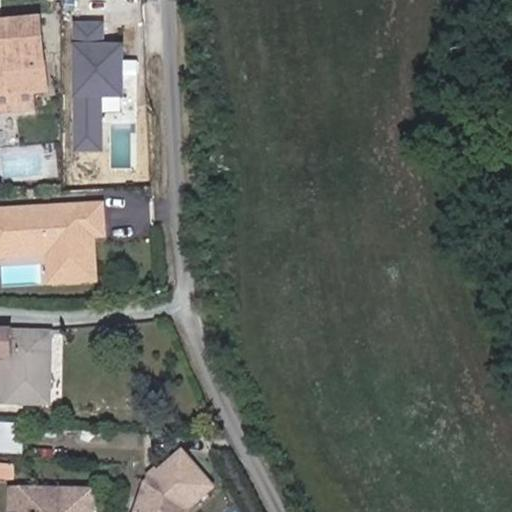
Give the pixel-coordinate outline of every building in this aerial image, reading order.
[(48,87),(40,17),(0,20),(0,109),(32,107),(30,88),(48,87)] [(106,19),(74,19),(73,149),(104,149),(105,96),(123,96),(124,41),(105,41),(106,19)] [(99,215),(0,214),(0,253),(2,254),(2,260),(43,260),(53,260),(53,279),(88,279),(88,258),(84,254),(84,244),(99,244),(99,215)] [(53,279),(53,260),(43,260),(43,289),(88,289),(88,279),(53,279)] [(53,341),(0,338),(0,388),(50,390),(53,341)] [(0,404),(50,405),(50,390),(0,388),(0,404)] [(181,511),(191,505),(196,511),(211,499),(182,463),(145,492),(137,511),(181,511)] [(92,511),(93,494),(25,490),(24,511),(92,511)]
